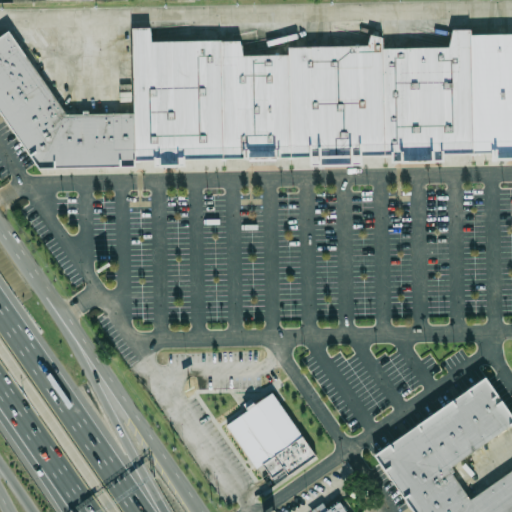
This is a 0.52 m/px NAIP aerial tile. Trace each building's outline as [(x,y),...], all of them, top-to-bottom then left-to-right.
[(511,150),(134,160),(133,112),(131,27),(148,27),(150,40),(239,39),(242,54),(287,53),(287,45),(366,44),(369,33),(380,36),(381,47),(446,46),(450,28),(469,28),(469,33),(511,32),(511,150)] [(7,29),(0,33),(0,111),(38,167),(134,165),(134,160),(133,112),(65,114),(7,29)] [(412,511),(372,454),(483,377),(511,418),(511,425),(449,468),(472,500),(511,472),(511,511),(412,511)] [(225,425),(270,392),(315,455),(269,487),(225,425)] [(323,511),(326,510),(338,502),(345,511),(323,511)] [(323,511),(307,511),(321,503),(323,506),(326,510),(323,511)]
